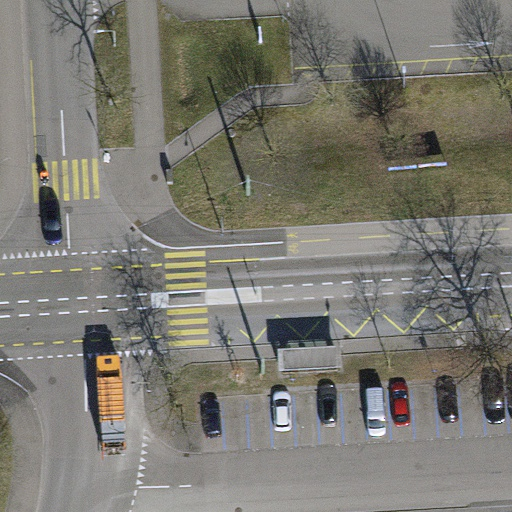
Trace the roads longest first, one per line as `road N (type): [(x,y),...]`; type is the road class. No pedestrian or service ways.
road 1 (tertiary): [(77,305),(511,279)]
road 2 (residential): [(58,0),(77,305)]
road 3 (residential): [(80,511),(89,486),(77,305)]
